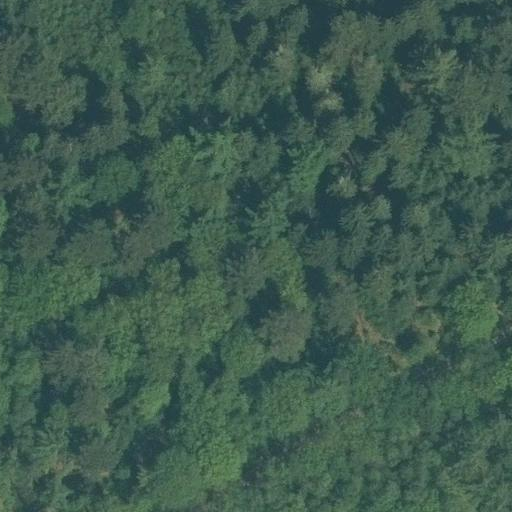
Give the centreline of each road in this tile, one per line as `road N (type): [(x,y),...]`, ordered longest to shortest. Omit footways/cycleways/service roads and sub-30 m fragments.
road 1 (track): [(202,511),(387,403)]
road 2 (track): [(387,403),(511,331)]
